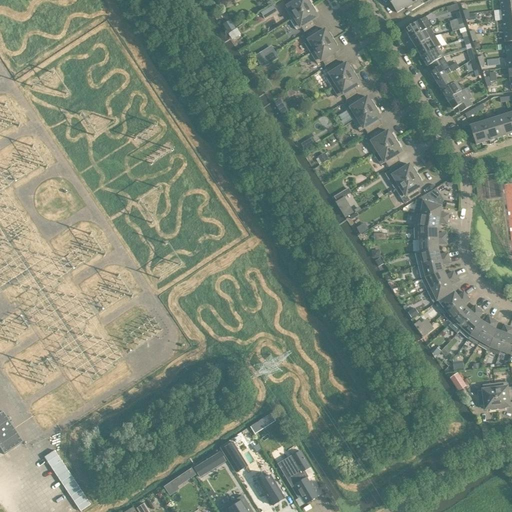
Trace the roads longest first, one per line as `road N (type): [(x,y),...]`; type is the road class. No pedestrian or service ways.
road 1 (residential): [(511,306),(469,263),(462,161),(365,0)]
road 2 (tertiary): [(390,511),(478,458),(511,448)]
